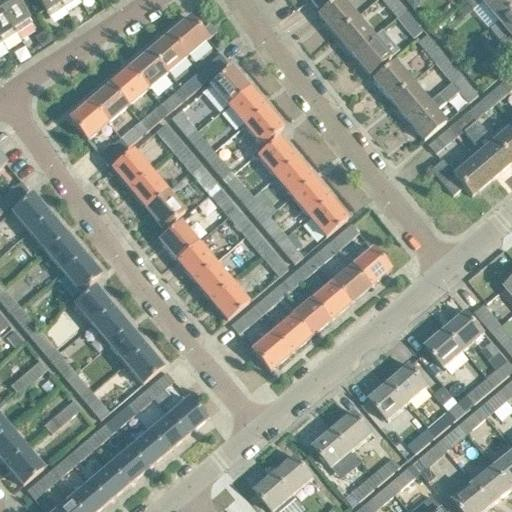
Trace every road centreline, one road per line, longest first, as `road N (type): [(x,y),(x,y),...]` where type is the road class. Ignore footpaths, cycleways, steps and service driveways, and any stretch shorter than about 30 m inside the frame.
road 1 (residential): [(256,431),(119,263),(4,97)]
road 2 (residential): [(446,269),(238,0)]
road 3 (unclassified): [(256,431),(446,269)]
road 4 (residential): [(4,97),(151,0)]
